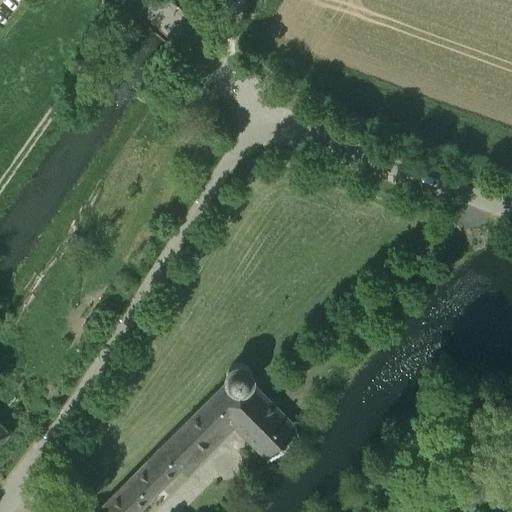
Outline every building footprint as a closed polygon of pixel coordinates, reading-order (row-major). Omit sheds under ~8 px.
[(230,377),(209,397),(229,417),(239,426),(268,397),(248,377),(251,373),(252,368),(251,364),(248,360),(244,357),(240,356),(235,357),(231,359),(228,363),(227,368),(228,372),(230,377)] [(209,397),(164,443),(183,463),(229,417),(209,397)] [(299,427),(268,397),(239,426),(269,457),(299,427)] [(133,511),(183,463),(164,443),(94,511),(133,511)] [(511,472),(493,454),(472,475),(495,498),(511,480),(511,472)]
